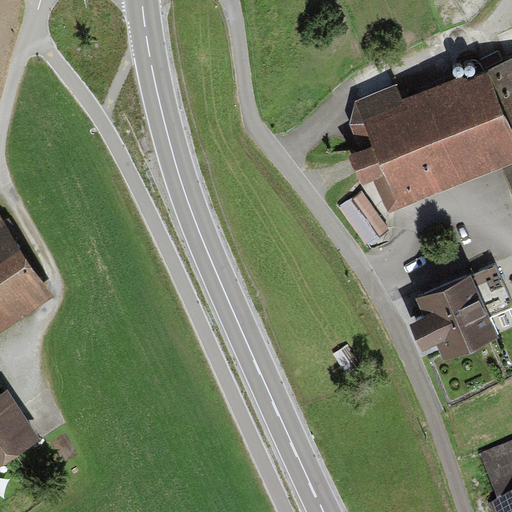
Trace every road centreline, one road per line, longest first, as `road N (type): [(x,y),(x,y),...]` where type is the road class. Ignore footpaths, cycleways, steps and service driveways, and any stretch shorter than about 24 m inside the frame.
road 1 (secondary): [(323,511),(206,246),(161,117),(142,0)]
road 2 (track): [(506,0),(500,16),(466,37),(414,65),(374,73),(277,156)]
road 3 (track): [(364,280),(478,242),(511,251)]
